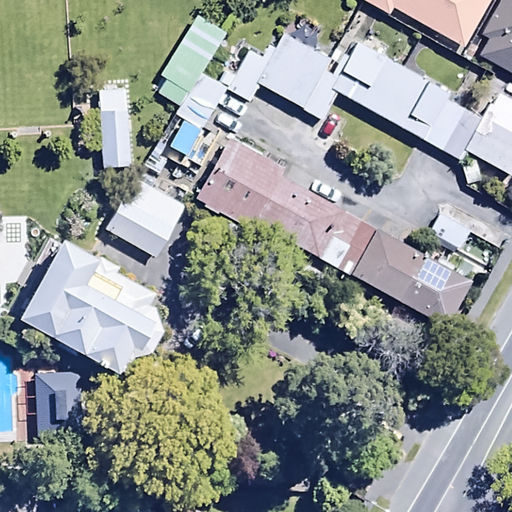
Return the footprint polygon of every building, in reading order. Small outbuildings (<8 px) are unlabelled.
[(193,0),(194,11),(225,10),(224,0),(193,0)] [(360,0),(387,15),(390,9),(461,49),(489,0),(360,0)] [(485,39),(475,56),(511,77),(511,0),(498,0),(478,35),(485,39)] [(171,116),(196,133),(178,160),(189,168),(192,164),(199,169),(218,141),(200,128),(225,91),(197,73),(222,37),(195,19),(157,75),(165,81),(156,93),(177,108),(171,116)] [(335,93),(457,162),(463,185),(478,181),(472,158),(508,178),(511,171),(511,102),(496,93),(489,106),(486,104),(477,119),(444,101),(448,93),(354,40),(339,66),(283,34),(274,49),(265,44),(257,57),(247,52),(225,90),(245,102),(256,84),(319,120),(335,93)] [(95,90),(98,168),(126,166),(123,88),(95,90)] [(280,171),(223,141),(194,199),(442,327),(467,279),(338,213),(340,209),(277,177),(280,171)] [(131,176),(101,229),(152,259),(183,207),(131,176)] [(436,213),(425,233),(458,251),(468,231),(436,213)] [(114,271),(117,265),(56,230),(11,310),(132,377),(159,329),(153,307),(145,303),(151,292),(114,271)] [(194,511),(170,498),(162,511),(142,511),(133,506),(129,511),(194,511)]
